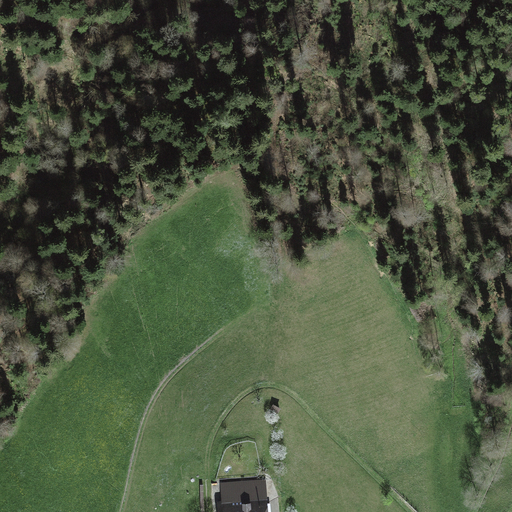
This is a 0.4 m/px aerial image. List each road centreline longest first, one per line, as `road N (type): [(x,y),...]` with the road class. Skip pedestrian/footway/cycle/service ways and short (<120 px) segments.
road 1 (track): [(432,0),(420,166),(310,66),(289,56),(279,62),(282,282),(155,395),(121,511)]
road 2 (track): [(209,511),(210,443),(225,413),(259,384),(282,282)]
